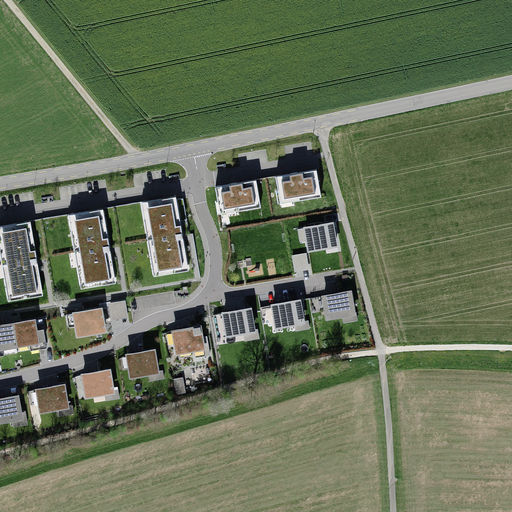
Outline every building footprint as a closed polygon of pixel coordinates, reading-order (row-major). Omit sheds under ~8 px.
[(315,169),(278,175),(282,199),(319,193),(315,169)] [(255,180),(217,186),(221,210),(259,204),(255,180)] [(187,268),(174,197),(143,202),(156,273),(187,268)] [(114,280),(101,209),(70,214),(83,285),(114,280)] [(337,244),(333,220),(304,225),(308,249),(337,244)] [(41,293),(28,222),(0,226),(0,241),(10,298),(41,293)] [(355,312),(351,289),(323,294),(327,317),(355,312)] [(304,321),(300,298),(272,303),(276,326),(304,321)] [(255,330),(251,306),(223,311),(227,334),(255,330)] [(105,330),(102,307),(74,311),(77,335),(105,330)] [(35,317),(0,323),(0,348),(39,342),(35,317)] [(205,347),(201,324),(173,329),(177,352),(205,347)] [(159,371),(155,348),(127,352),(131,376),(159,371)] [(114,391),(110,367),(82,372),(86,395),(114,391)] [(69,406),(65,383),(37,387),(41,411),(69,406)] [(0,420),(22,417),(18,394),(0,396),(0,420)]
